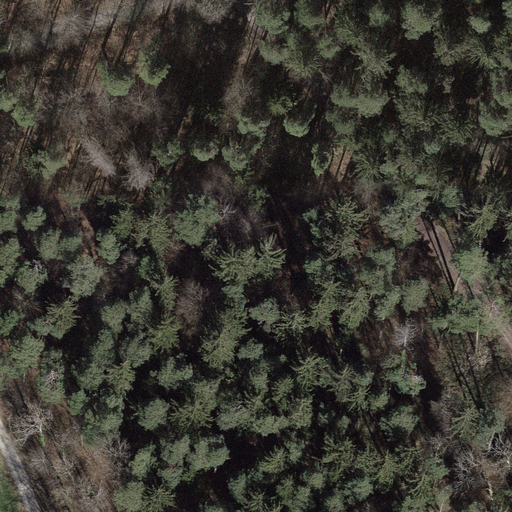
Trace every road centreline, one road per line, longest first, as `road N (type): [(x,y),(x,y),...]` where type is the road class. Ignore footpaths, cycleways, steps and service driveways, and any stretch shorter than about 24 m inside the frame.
road 1 (track): [(241,0),(296,57),(511,351)]
road 2 (track): [(0,49),(167,0)]
